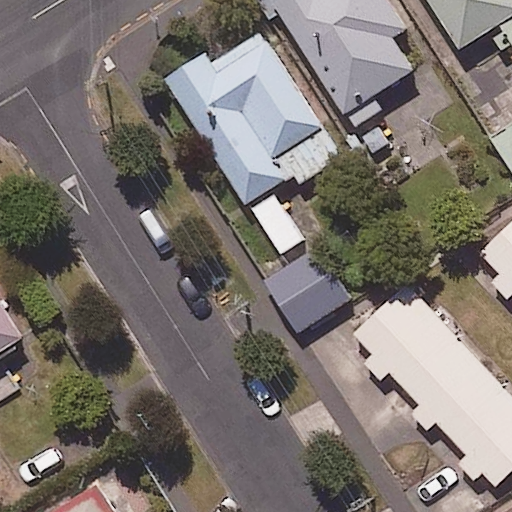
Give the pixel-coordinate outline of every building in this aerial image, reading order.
[(280,0),(352,125),(391,103),(382,87),(418,67),(396,30),(409,23),(396,0),(280,0)] [(511,0),(436,0),(464,43),(497,22),(511,44),(511,0)] [(278,193),(345,151),(265,26),(216,58),(208,46),(168,71),(255,206),(254,206),(284,252),(307,236),(278,193)] [(511,127),(494,139),(511,166),(511,127)] [(511,219),(483,247),(505,270),(496,279),(509,293),(511,290),(511,219)] [(353,295),(321,243),(267,277),(299,328),(353,295)] [(441,419),(474,454),(463,465),(477,480),(489,470),(498,480),(511,467),(511,388),(408,277),(356,326),(377,349),(362,363),(377,379),(392,366),(424,400),(416,407),(434,426),(441,419)] [(0,347),(26,331),(0,289),(0,347)] [(122,511),(101,479),(47,511),(122,511)]
